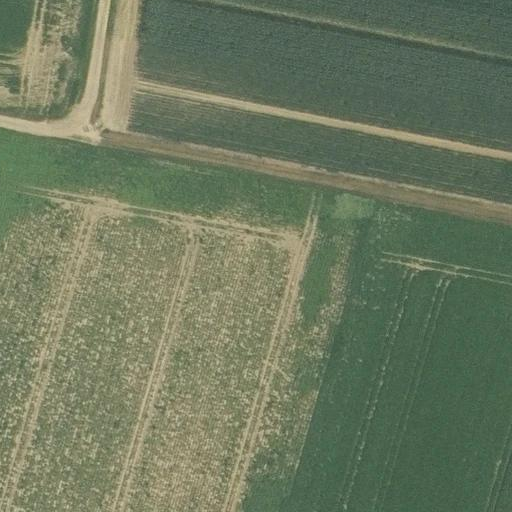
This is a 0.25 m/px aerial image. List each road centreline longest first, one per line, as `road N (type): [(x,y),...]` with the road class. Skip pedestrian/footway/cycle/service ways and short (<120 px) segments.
road 1 (track): [(511,218),(56,132)]
road 2 (track): [(56,132),(89,114),(106,0)]
